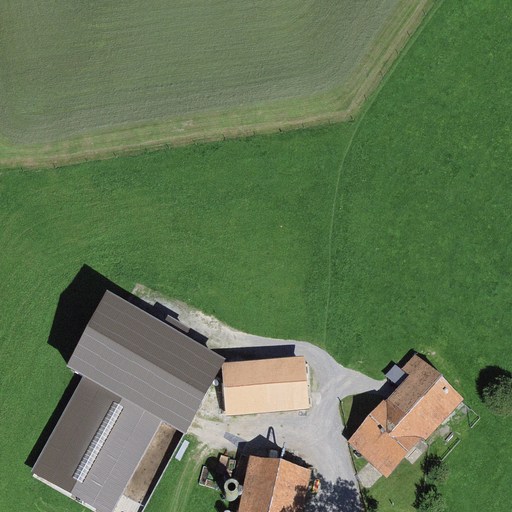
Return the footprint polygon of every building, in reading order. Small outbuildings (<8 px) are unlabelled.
[(225,352),(106,283),(62,358),(93,377),(180,427),(225,352)] [(402,372),(412,383),(351,442),(385,477),(459,405),(414,360),(402,372)] [(224,417),(307,410),(303,365),(220,372),(224,417)] [(93,377),(33,479),(88,511),(109,511),(165,418),(93,377)] [(298,511),(305,478),(247,467),(238,511),(298,511)]
